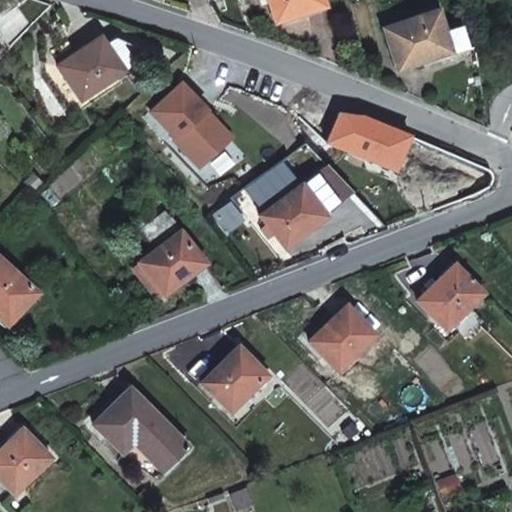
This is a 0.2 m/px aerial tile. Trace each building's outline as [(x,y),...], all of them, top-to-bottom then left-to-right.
[(268,0),(277,24),(307,14),(307,15),(309,14),(308,12),(323,7),(324,9),(326,9),(323,0),(268,0)] [(438,11),(438,10),(418,16),(419,18),(438,11)] [(419,18),(418,16),(383,29),(398,72),(423,64),(453,53),(446,34),(438,11),(419,18)] [(446,34),(453,53),(467,48),(461,29),(446,34)] [(82,101),(125,73),(106,45),(101,37),(99,38),(100,40),(87,49),(86,47),(84,48),(85,49),(58,67),(82,101)] [(125,73),(142,61),(131,46),(116,41),(106,45),(125,73)] [(423,64),(425,70),(455,59),(453,53),(423,64)] [(278,152),(270,144),(262,151),(270,160),(278,152)] [(326,220),(328,219),(301,185),(295,176),(281,187),(287,196),(260,216),(286,249),(311,230),(312,231),(314,229),(312,228),(325,218),(326,220)] [(181,231),(180,232),(165,212),(142,230),(157,249),(140,263),(141,265),(135,270),(158,300),(164,295),(165,296),(190,276),(191,278),(193,276),(191,275),(204,265),(205,266),(206,265),(181,231)] [(7,327),(38,293),(0,258),(0,317),(7,324),(6,326),(7,327)] [(417,302),(447,332),(484,294),(453,264),(452,266),(454,267),(442,279),(441,277),(439,278),(440,279),(417,302)] [(310,342),(339,372),(376,336),(346,305),(345,306),(346,308),(335,319),(333,317),(332,319),(333,320),(310,342)] [(202,384),(231,414),(268,376),(238,346),(236,348),(238,350),(227,361),(225,359),(224,360),(224,361),(202,384)] [(118,403),(132,389),(130,387),(116,401),(117,402),(118,403)] [(134,443),(164,472),(190,447),(132,389),(118,403),(117,402),(94,424),(124,454),(134,443)] [(0,450),(0,480),(15,495),(51,458),(21,428),(20,429),(21,431),(10,443),(8,441),(7,442),(7,443),(0,450)] [(461,491),(455,477),(437,484),(443,498),(461,491)] [(230,495),(236,511),(253,505),(247,489),(230,495)]
